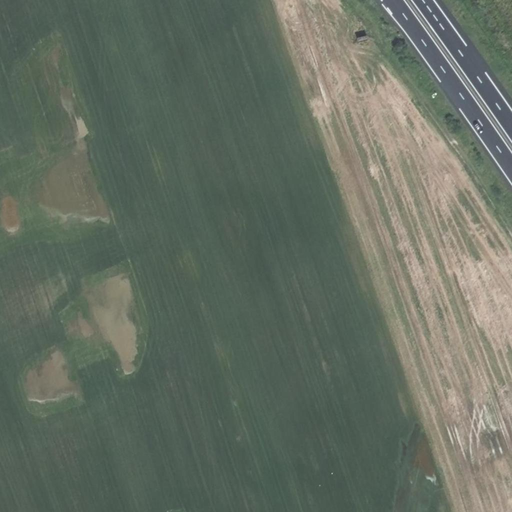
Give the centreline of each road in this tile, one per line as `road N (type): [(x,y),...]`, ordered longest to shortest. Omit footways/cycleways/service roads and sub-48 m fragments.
road 1 (track): [(511,235),(349,0)]
road 2 (trunk): [(393,0),(511,170)]
road 3 (trunk): [(511,128),(423,0)]
